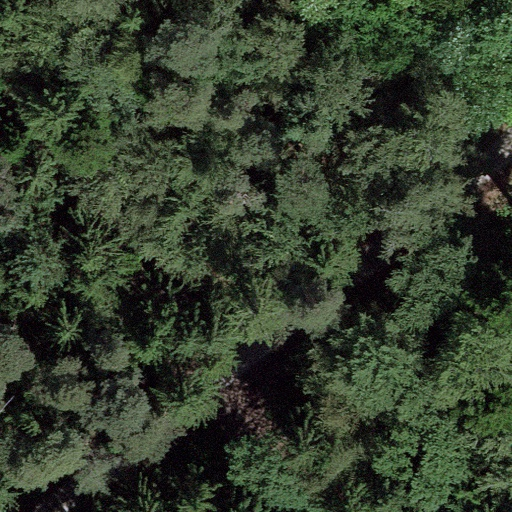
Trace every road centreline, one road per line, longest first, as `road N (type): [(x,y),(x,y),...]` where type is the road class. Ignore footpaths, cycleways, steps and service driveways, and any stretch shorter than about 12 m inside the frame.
road 1 (track): [(511,143),(56,511)]
road 2 (track): [(212,384),(347,511)]
